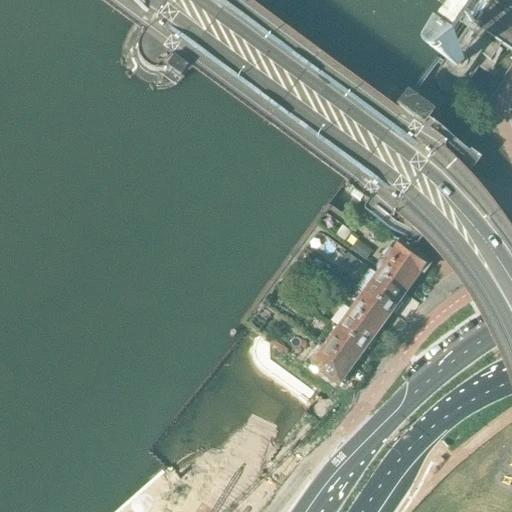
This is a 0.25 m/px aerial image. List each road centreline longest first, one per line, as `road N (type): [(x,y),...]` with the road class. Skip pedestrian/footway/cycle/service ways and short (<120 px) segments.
road 1 (secondary): [(511,307),(418,187),(165,0)]
road 2 (secondary): [(511,322),(421,387),(326,511)]
road 3 (secondary): [(363,511),(424,433),(511,380)]
